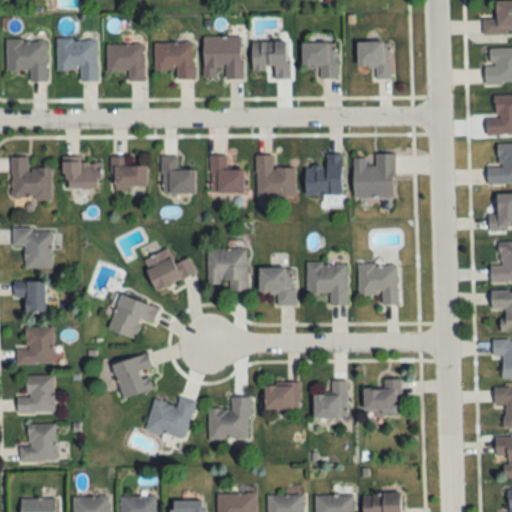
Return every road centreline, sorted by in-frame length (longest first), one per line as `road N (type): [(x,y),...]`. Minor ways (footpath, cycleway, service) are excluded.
road 1 (residential): [(434,0),(449,511)]
road 2 (residential): [(437,119),(0,125)]
road 3 (residential): [(445,346),(185,346)]
